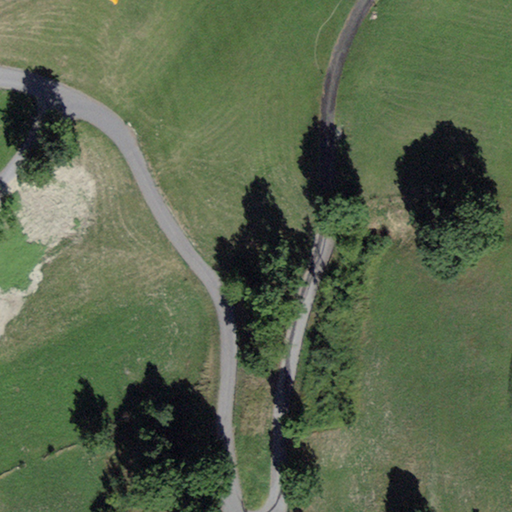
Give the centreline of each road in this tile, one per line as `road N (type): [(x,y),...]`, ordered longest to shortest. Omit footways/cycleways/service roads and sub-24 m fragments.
road 1 (unclassified): [(270,511),(324,124),(344,48),(369,0)]
road 2 (unclassified): [(65,104),(102,118),(229,314),(237,511)]
